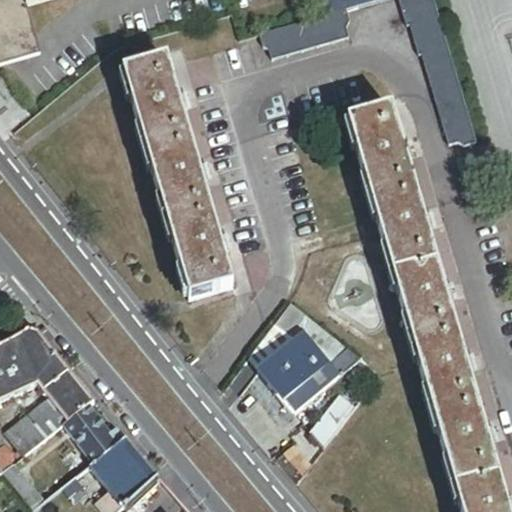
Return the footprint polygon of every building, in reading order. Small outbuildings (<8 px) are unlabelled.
[(0,0),(0,69),(40,59),(25,10),(22,0),(0,0)] [(22,0),(25,10),(61,0),(22,0)] [(319,0),(326,23),(348,16),(397,1),(399,0),(319,0)] [(450,55),(433,0),(399,0),(397,1),(408,31),(411,31),(421,61),(423,60),(451,151),(460,148),(466,151),(477,148),(472,129),(450,55)] [(326,23),(262,42),(266,55),(272,58),(275,66),(352,43),(349,33),(352,27),(348,16),(326,23)] [(235,295),(168,65),(124,78),(190,308),(235,295)] [(508,511),(394,116),(349,130),(459,511),(508,511)] [(292,312),(256,359),(267,372),(303,340),(315,330),(292,312)] [(329,371),(349,356),(315,330),(303,340),(329,371)] [(0,407),(36,390),(50,406),(66,427),(67,427),(87,412),(94,407),(37,339),(30,337),(25,340),(11,347),(0,352),(0,407)] [(267,372),(293,402),(329,371),(303,340),(267,372)] [(304,414),(362,366),(349,356),(329,371),(293,402),(304,414)] [(66,427),(50,406),(4,442),(17,459),(21,463),(66,427)] [(320,433),(333,448),(356,418),(340,407),(320,433)] [(110,441),(87,412),(67,427),(63,431),(86,459),(110,441)] [(118,451),(110,441),(86,459),(85,460),(93,470),(118,451)] [(125,511),(158,483),(125,445),(92,474),(111,496),(124,511),(125,511)] [(12,470),(21,463),(17,459),(13,462),(4,450),(0,452),(0,473),(2,478),(12,470)] [(39,511),(44,508),(12,470),(2,478),(29,511),(39,511)] [(70,511),(87,499),(75,484),(44,508),(39,511),(70,511)] [(124,511),(111,496),(96,508),(98,511),(124,511)]
